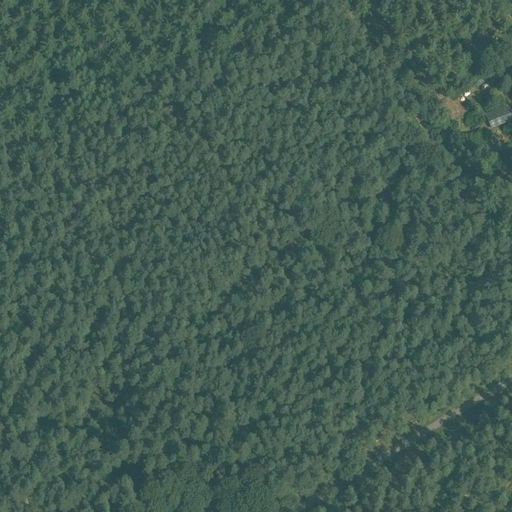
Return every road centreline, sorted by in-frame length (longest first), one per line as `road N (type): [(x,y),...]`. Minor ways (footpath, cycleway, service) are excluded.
road 1 (track): [(511,254),(337,0)]
road 2 (track): [(162,361),(0,128)]
road 3 (unclassified): [(293,511),(511,379)]
road 4 (track): [(266,511),(162,361)]
